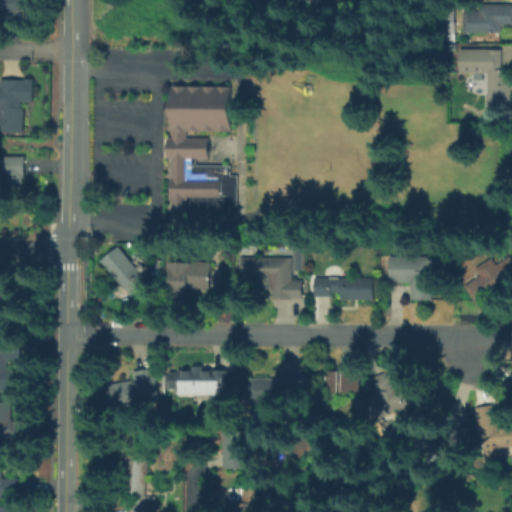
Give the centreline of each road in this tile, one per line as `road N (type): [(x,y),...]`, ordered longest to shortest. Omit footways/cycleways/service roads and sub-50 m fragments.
road 1 (tertiary): [(70,0),(66,511)]
road 2 (residential): [(511,333),(67,332)]
